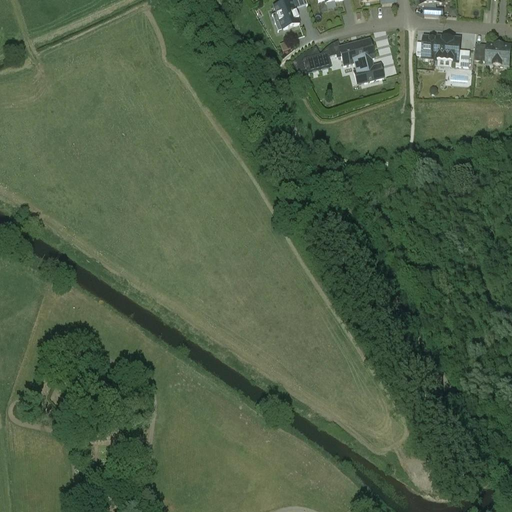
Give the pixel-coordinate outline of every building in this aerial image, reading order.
[(304,0),(288,0),(290,4),(291,3),(294,12),(307,8),(304,0)] [(418,0),(419,6),(419,7),(420,8),(424,7),(425,11),(437,11),(436,6),(442,6),(441,0),(418,0)] [(290,4),(273,10),(276,16),(274,17),(277,25),(280,24),(283,32),(299,26),(297,21),(298,21),(296,14),(295,14),(294,12),(291,3),(290,4)] [(437,42),(425,41),(424,46),(423,58),(435,59),(437,42)] [(460,42),(444,41),(443,43),(437,42),(435,59),(435,62),(438,62),(452,64),(456,64),(457,54),(459,54),(459,53),(460,42)] [(369,43),(339,51),(343,69),(354,66),(356,74),(372,70),(370,62),(374,61),(369,43)] [(487,48),(476,47),(474,64),(486,65),(487,48)] [(504,48),(496,47),(496,48),(488,47),(487,48),(486,65),(486,66),(494,67),(494,68),(502,69),(502,68),(510,68),(511,49),(503,49),(504,48)] [(470,54),(459,53),(459,54),(457,54),(456,64),(456,69),(469,70),(470,54)] [(452,64),(438,62),(437,69),(451,71),(452,64)] [(356,74),(353,75),(357,87),(383,80),(380,68),(372,70),(356,74)]
